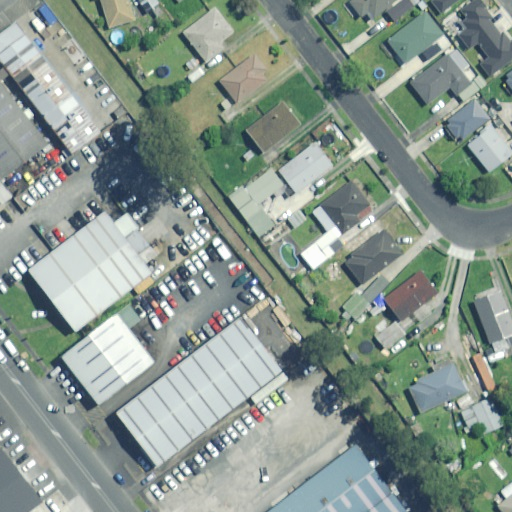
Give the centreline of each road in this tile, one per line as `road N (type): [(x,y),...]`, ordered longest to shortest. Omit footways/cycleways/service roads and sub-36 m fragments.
road 1 (residential): [(276,0),(436,208),(485,229),(511,215)]
road 2 (residential): [(116,511),(0,359)]
